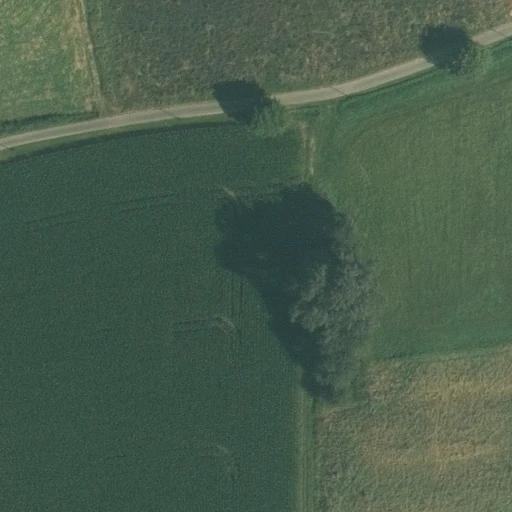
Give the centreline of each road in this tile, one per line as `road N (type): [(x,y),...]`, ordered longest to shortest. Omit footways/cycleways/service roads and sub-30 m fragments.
road 1 (track): [(511,29),(332,96),(81,129),(0,148)]
road 2 (track): [(332,96),(320,511)]
